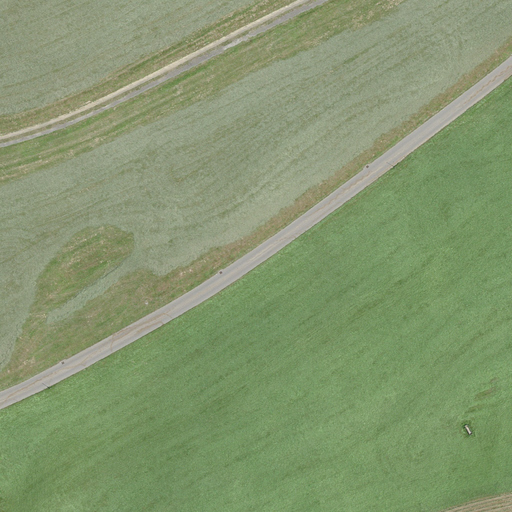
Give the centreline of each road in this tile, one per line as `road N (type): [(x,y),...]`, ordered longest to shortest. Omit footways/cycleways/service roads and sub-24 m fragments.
road 1 (unclassified): [(0,391),(81,353),(250,252),(511,57)]
road 2 (track): [(0,145),(107,105),(324,0)]
